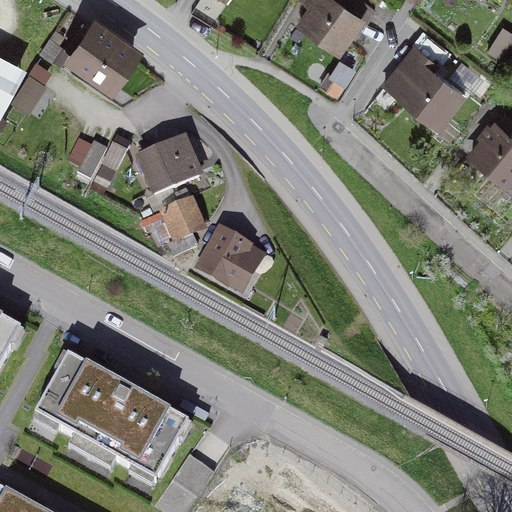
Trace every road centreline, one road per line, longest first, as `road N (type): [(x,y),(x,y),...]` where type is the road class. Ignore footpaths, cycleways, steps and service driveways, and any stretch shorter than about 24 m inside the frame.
road 1 (secondary): [(102,0),(212,81),(366,259),(501,511)]
road 2 (residential): [(71,295),(355,462),(416,511)]
road 3 (residential): [(511,286),(343,116)]
road 4 (residential): [(0,425),(71,295)]
